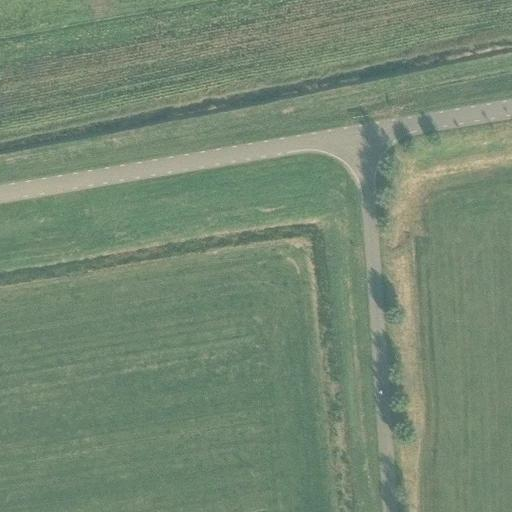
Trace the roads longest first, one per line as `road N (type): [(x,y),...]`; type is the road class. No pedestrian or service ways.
road 1 (unclassified): [(388,511),(360,131)]
road 2 (tertiary): [(0,196),(360,131)]
road 3 (tertiary): [(360,131),(511,108)]
